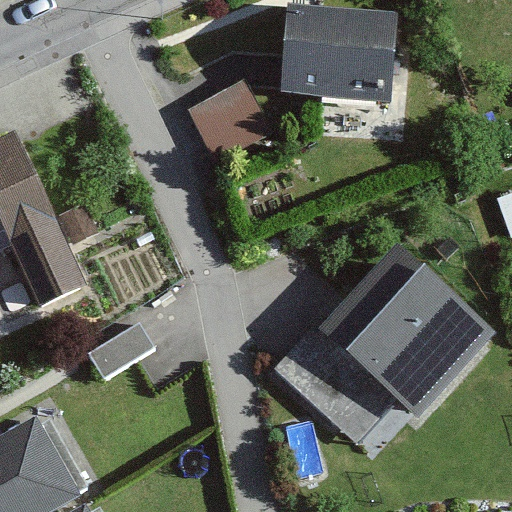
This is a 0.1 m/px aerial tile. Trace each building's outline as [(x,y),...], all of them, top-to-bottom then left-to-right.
[(408,112),(411,25),(304,21),(301,108),(408,112)] [(273,145),(246,95),(196,122),(223,172),(273,145)] [(0,270),(21,261),(48,317),(97,293),(26,146),(0,158),(0,270)] [(442,435),(511,352),(511,345),(409,259),(333,349),(319,336),(279,383),(374,462),(415,413),(442,435)] [(109,372),(156,346),(145,327),(98,352),(109,372)] [(0,460),(0,511),(90,511),(40,435),(0,460)]
